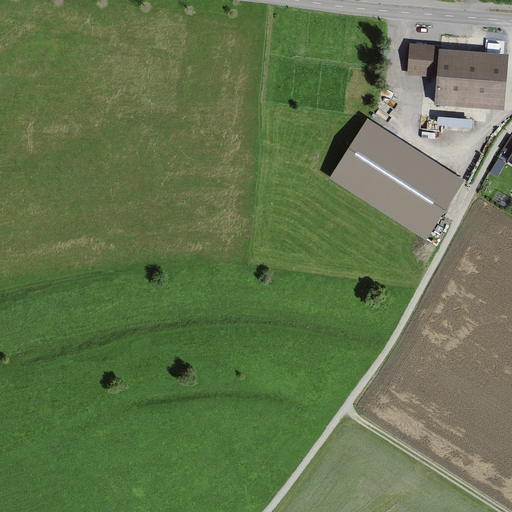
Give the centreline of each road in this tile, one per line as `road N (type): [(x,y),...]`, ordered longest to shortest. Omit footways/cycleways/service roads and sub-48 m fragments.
road 1 (track): [(267,511),(370,382),(511,130)]
road 2 (tertiary): [(511,20),(290,0)]
road 3 (track): [(504,511),(347,411)]
